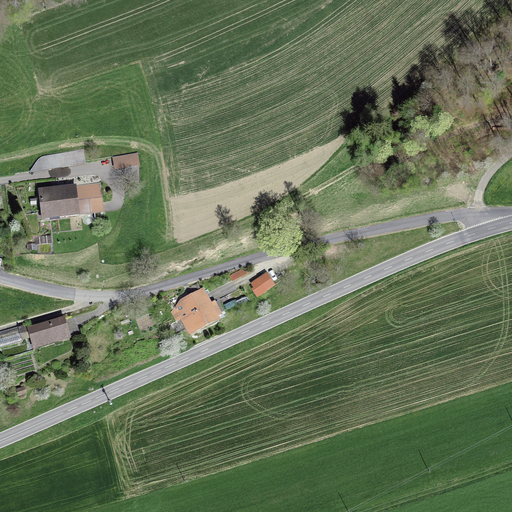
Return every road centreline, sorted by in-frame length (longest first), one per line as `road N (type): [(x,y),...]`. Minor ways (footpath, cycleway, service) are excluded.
road 1 (secondary): [(498,226),(0,440)]
road 2 (residential): [(0,278),(98,298),(446,216),(484,214),(498,226)]
road 3 (track): [(366,511),(511,464)]
